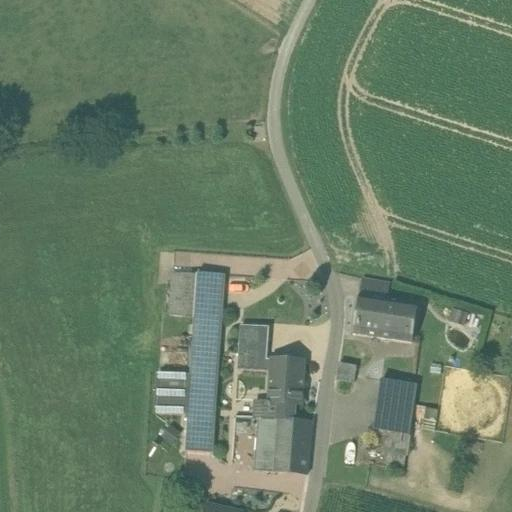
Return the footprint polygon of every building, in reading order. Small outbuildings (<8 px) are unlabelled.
[(197,275),(174,273),(171,315),(195,316),(197,275)] [(224,275),(198,274),(197,275),(195,316),(191,376),(188,415),(185,451),(212,453),(224,275)] [(365,279),(362,296),(393,301),(396,283),(365,279)] [(393,301),(362,296),(356,334),(411,342),(416,305),(393,301)] [(270,328),(241,326),(239,369),(272,371),(272,360),(268,360),(270,328)] [(280,404),(279,420),(281,420),(295,421),(296,405),(302,405),(304,362),(272,360),(272,371),(270,402),(270,403),(280,404)] [(340,363),(338,380),(354,382),(357,366),(340,363)] [(191,376),(159,374),(156,414),(188,415),(191,376)] [(417,385),(381,380),(379,401),(374,431),(410,436),(417,385)] [(270,403),(270,402),(267,402),(268,401),(256,401),(255,419),(258,420),(258,418),(279,420),(280,404),(270,403)] [(276,473),(281,420),(279,420),(258,418),(258,420),(255,472),(276,473)] [(281,420),(276,473),(307,475),(312,422),(295,421),(281,420)] [(406,466),(410,436),(374,431),(372,443),(385,444),(383,463),(406,466)]
